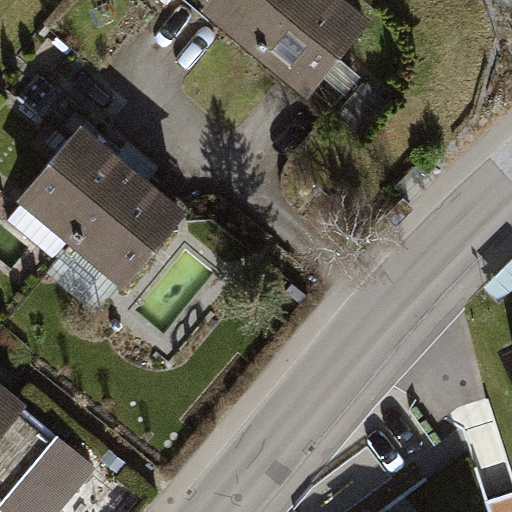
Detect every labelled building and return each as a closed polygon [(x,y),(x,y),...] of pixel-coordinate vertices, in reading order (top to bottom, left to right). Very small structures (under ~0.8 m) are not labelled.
[(216,0),(204,15),(257,58),(303,0),(216,0)] [(373,22),(346,0),(303,0),(257,58),(309,100),(328,78),(348,94),(367,71),(346,55),(373,22)] [(142,178),(87,129),(24,201),(79,249),(142,178)] [(197,226),(142,178),(79,249),(134,297),(197,226)] [(0,498),(16,511),(53,511),(91,467),(0,389),(0,498)]
